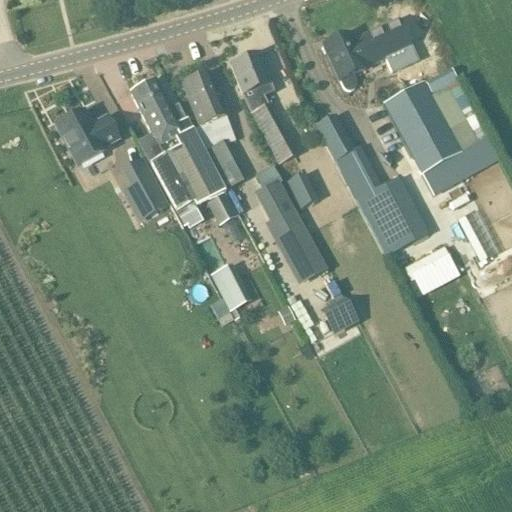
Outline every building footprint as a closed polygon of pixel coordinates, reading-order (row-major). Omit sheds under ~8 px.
[(349,36),(323,48),(340,84),(343,90),(344,93),(347,94),(351,94),(353,93),(356,90),(356,87),(356,84),(353,78),(365,72),(364,70),(384,61),(390,75),(417,63),(398,23),(352,44),(349,36)] [(275,96),(272,88),(271,88),(259,57),(231,67),(243,99),(250,117),(279,169),(297,159),(270,107),(266,108),(263,100),(275,96)] [(235,140),(210,76),(183,87),(199,127),(193,129),(205,152),(222,145),(235,140)] [(159,150),(172,143),(183,138),(177,126),(176,122),(155,82),(130,95),(153,139),(152,140),(153,142),(155,143),(159,150)] [(447,133),(422,86),(383,107),(408,153),(430,193),(469,173),(447,133)] [(118,143),(106,121),(92,128),(84,114),(56,129),(77,168),(105,153),(104,150),(118,143)] [(315,130),(384,259),(428,235),(401,183),(383,192),(362,150),(355,152),(338,118),(315,130)] [(206,207),(225,197),(187,122),(177,126),(183,138),(172,143),(176,151),(206,207)] [(204,154),(224,194),(243,184),(222,145),(204,154)] [(185,233),(202,224),(166,157),(149,166),(176,216),(181,226),(185,233)] [(278,185),(280,184),(280,183),(273,170),(255,180),(262,192),(263,193),(278,185)] [(288,185),(302,213),(318,204),(306,177),(288,185)] [(129,190),(146,221),(168,209),(152,178),(129,190)] [(193,245),(207,267),(217,260),(203,239),(193,245)] [(210,279),(228,313),(236,309),(246,304),(228,270),(210,279)] [(349,304),(333,314),(342,330),(359,320),(349,304)]
